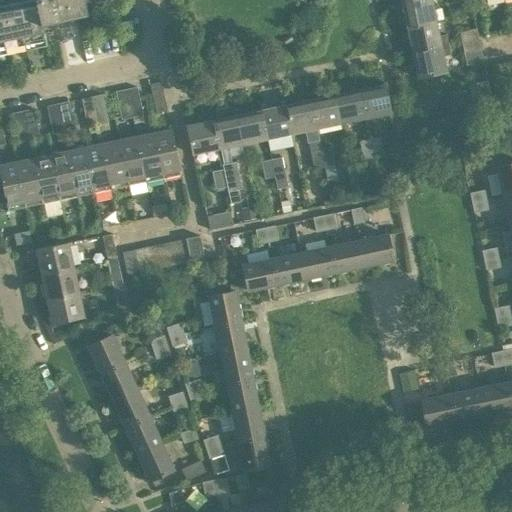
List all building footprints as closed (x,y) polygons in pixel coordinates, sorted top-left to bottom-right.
[(83,0),(0,0),(0,54),(46,45),(42,24),(87,15),(83,0)] [(431,0),(416,0),(402,3),(407,28),(436,21),(431,0)] [(436,21),(407,28),(412,52),(449,44),(447,34),(439,35),(436,21)] [(462,41),(479,37),(477,28),(460,31),(462,41)] [(481,48),(479,37),(462,41),(464,51),(481,48)] [(449,44),(412,52),(418,77),(446,71),(443,56),(451,54),(449,44)] [(511,85),(511,72),(510,61),(498,64),(503,87),(511,85)] [(161,81),(150,84),(156,112),(167,110),(161,81)] [(359,90),(365,118),(391,113),(385,84),(359,90)] [(487,84),(477,86),(480,102),(490,100),(490,99),(487,84)] [(136,86),(126,88),(132,117),(143,115),(136,86)] [(132,117),(126,88),(115,91),(121,119),(132,117)] [(365,118),(359,90),(335,95),(341,123),(365,118)] [(92,96),(98,124),(108,122),(102,94),(92,96)] [(341,123),(335,95),(310,100),(316,129),(341,123)] [(98,124),(92,96),(80,98),(86,127),(98,124)] [(310,100),(286,105),(292,134),(305,131),(307,143),(309,142),(314,168),(324,166),(321,149),(316,129),(310,100)] [(67,101),(57,103),(63,132),(73,129),(67,101)] [(62,132),(63,132),(57,103),(45,106),(52,134),(55,133),(57,142),(64,140),(62,132)] [(286,105),(261,110),(267,139),(292,134),(286,105)] [(23,110),(29,139),(39,137),(33,108),(23,110)] [(29,139),(23,110),(11,113),(18,141),(29,139)] [(267,139),(261,110),(237,115),(243,144),(267,139)] [(243,144),(237,115),(213,120),(218,149),(243,144)] [(218,149),(213,120),(187,125),(193,154),(218,149)] [(171,128),(153,132),(163,178),(181,174),(171,128)] [(153,132),(136,136),(146,181),(163,178),(153,132)] [(136,136),(119,139),(128,185),(146,181),(136,136)] [(370,139),(373,156),(383,154),(380,137),(370,139)] [(128,185),(119,139),(101,143),(111,189),(128,185)] [(373,156),(370,139),(360,141),(363,158),(373,156)] [(111,189),(101,143),(84,147),(94,192),(111,189)] [(94,192),(84,147),(67,150),(77,196),(94,192)] [(228,147),(220,148),(223,164),(222,164),(228,192),(238,189),(241,189),(236,161),(231,162),(228,147)] [(321,149),(324,166),(334,164),(331,147),(321,149)] [(67,150),(50,154),(60,200),(77,196),(67,150)] [(50,154),(33,157),(42,203),(60,200),(50,154)] [(33,157),(15,161),(25,207),(42,203),(33,157)] [(275,177),(285,174),(282,157),(271,159),(275,177)] [(275,177),(271,159),(262,161),(265,178),(275,177)] [(25,207),(15,161),(0,164),(0,176),(7,211),(25,207)] [(502,196),(511,193),(511,163),(496,167),(502,196)] [(226,187),(223,169),(212,172),(216,189),(226,187)] [(285,174),(275,177),(277,189),(288,187),(285,174)] [(238,189),(228,192),(230,203),(240,201),(238,189)] [(472,203),(486,200),(484,191),(470,194),(472,203)] [(511,223),(511,193),(502,196),(509,225),(511,223)] [(486,200),(472,203),(474,213),(488,210),(486,200)] [(248,207),(242,209),(244,220),(256,218),(254,208),(254,206),(248,207)] [(364,222),(361,208),(351,210),(354,224),(364,222)] [(210,229),(222,226),(234,224),(231,210),(207,215),(210,229)] [(323,216),(325,230),(335,228),(332,214),(323,216)] [(325,230),(323,216),(313,218),(316,232),(325,230)] [(265,228),(268,242),(277,240),(274,226),(265,228)] [(268,242),(265,228),(255,230),(258,244),(268,242)] [(387,234),(358,240),(363,266),(392,260),(387,234)] [(200,235),(185,238),(190,261),(205,258),(200,235)] [(185,238),(175,240),(180,264),(190,261),(185,238)] [(175,240),(164,242),(169,266),(180,264),(175,240)] [(363,266),(358,240),(329,246),(334,272),(363,266)] [(113,241),(104,243),(107,260),(117,258),(113,241)] [(41,274),(73,267),(68,242),(36,249),(41,274)] [(164,242),(153,244),(158,268),(169,266),(164,242)] [(158,268),(153,244),(143,247),(148,270),(158,268)] [(334,272),(329,246),(300,252),(306,278),(334,272)] [(143,247),(133,249),(138,272),(148,270),(143,247)] [(138,272),(133,249),(122,251),(127,275),(138,272)] [(484,261),(498,258),(496,249),(482,252),(484,261)] [(306,278),(300,252),(271,258),(277,284),(306,278)] [(277,284),(271,258),(242,264),(247,291),(277,284)] [(498,258),(484,261),(486,270),(500,267),(498,258)] [(118,266),(109,268),(113,285),(122,283),(118,266)] [(79,292),(73,267),(41,274),(46,299),(79,292)] [(124,291),(114,293),(118,309),(127,307),(124,291)] [(214,325),(240,320),(234,291),(208,296),(214,325)] [(84,317),(79,292),(46,299),(52,324),(84,317)] [(497,318),(511,316),(509,306),(495,309),(497,318)] [(511,322),(511,316),(497,318),(499,328),(511,324),(511,322)] [(240,320),(214,325),(220,354),(246,349),(240,320)] [(170,338),(183,333),(180,324),(167,328),(170,338)] [(183,333),(170,338),(173,347),(186,342),(183,333)] [(99,372),(124,361),(111,334),(87,345),(99,372)] [(153,350),(166,346),(163,337),(150,341),(153,350)] [(169,355),(166,346),(153,350),(156,359),(169,355)] [(252,378),(246,349),(220,354),(226,383),(252,378)] [(501,351),(503,365),(511,363),(511,359),(510,349),(501,351)] [(503,365),(501,351),(491,353),(494,367),(503,365)] [(124,361),(99,372),(112,399),(136,388),(124,361)] [(443,363),(446,376),(455,375),(452,361),(443,363)] [(446,376),(443,363),(434,364),(437,378),(446,376)] [(413,370),(400,373),(403,386),(416,383),(413,370)] [(258,407),(252,378),(226,383),(232,412),(258,407)] [(188,394),(202,389),(199,380),(185,385),(188,394)] [(511,404),(507,381),(478,387),(484,414),(511,407),(511,404)] [(478,387),(450,393),(455,420),(484,414),(478,387)] [(148,415),(136,388),(112,399),(124,426),(148,415)] [(205,398),(202,389),(188,394),(191,403),(205,398)] [(171,406),(184,402),(182,393),(168,397),(171,406)] [(455,420),(450,393),(420,399),(426,426),(455,420)] [(187,411),(184,402),(171,406),(174,415),(187,411)] [(258,407),(232,412),(237,441),(264,435),(258,407)] [(148,415),(124,426),(136,453),(160,442),(148,415)] [(194,430),(180,434),(183,444),(197,439),(194,430)] [(270,465),(264,435),(237,441),(243,470),(270,465)] [(207,450),(220,446),(217,437),(204,441),(207,450)] [(173,469),(160,442),(136,453),(149,480),(173,469)] [(223,455),(220,446),(207,450),(210,459),(223,455)] [(181,468),(186,479),(205,471),(200,460),(181,468)] [(245,474),(235,476),(238,490),(248,488),(245,474)] [(221,479),(212,481),(215,495),(224,493),(221,479)] [(215,495),(212,481),(202,483),(205,497),(215,495)] [(278,511),(275,499),(246,505),(247,511),(278,511)]
